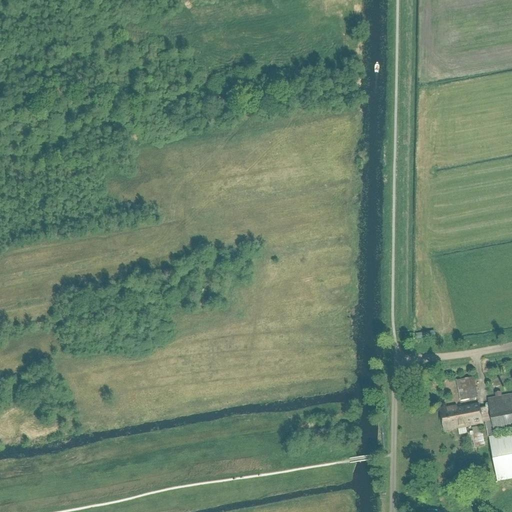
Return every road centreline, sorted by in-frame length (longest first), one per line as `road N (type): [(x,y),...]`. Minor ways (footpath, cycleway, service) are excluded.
road 1 (track): [(403,365),(407,0)]
road 2 (unclassified): [(392,456),(393,387),(403,365),(511,346)]
